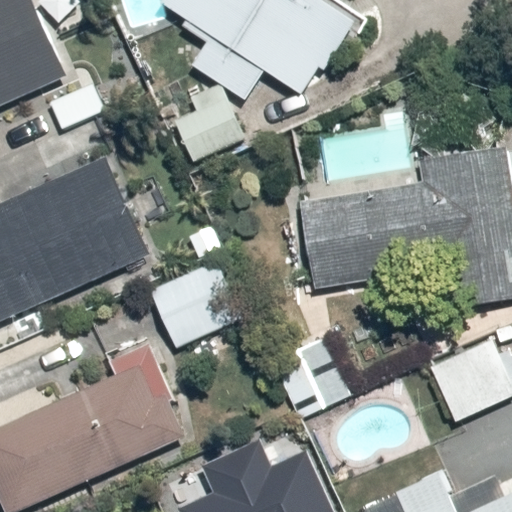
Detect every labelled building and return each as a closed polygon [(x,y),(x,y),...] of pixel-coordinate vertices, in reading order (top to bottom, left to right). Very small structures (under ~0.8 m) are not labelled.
[(34,0),(0,0),(0,110),(68,79),(34,0)] [(168,0),(162,10),(303,101),(352,23),(322,7),(326,0),(168,0)] [(101,80),(55,99),(67,128),(41,139),(52,168),(113,143),(103,118),(114,114),(101,80)] [(250,136),(228,85),(226,84),(196,97),(202,109),(178,120),(196,160),(250,136)] [(424,186),(303,204),(316,292),(436,270),(445,315),(511,304),(511,188),(505,151),(421,163),(424,186)] [(106,162),(0,207),(0,327),(150,261),(106,162)] [(232,251),(155,289),(185,350),(262,312),(232,251)] [(266,327),(271,344),(302,417),(358,393),(335,338),(334,297),(275,298),(276,326),(266,327)] [(427,346),(431,355),(463,424),(511,401),(511,328),(504,312),(427,346)] [(148,367),(0,432),(0,498),(6,511),(28,511),(183,443),(148,367)] [(261,511),(234,448),(159,480),(173,511),(261,511)] [(456,511),(453,504),(431,511),(511,511),(511,499),(482,511),(456,511)]
